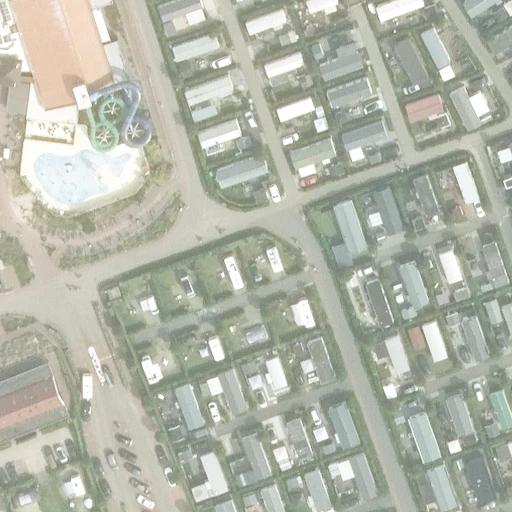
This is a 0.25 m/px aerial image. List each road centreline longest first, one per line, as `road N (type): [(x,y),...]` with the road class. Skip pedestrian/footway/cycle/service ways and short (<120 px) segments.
road 1 (unclassified): [(166,511),(107,359),(62,290)]
road 2 (unclassified): [(62,290),(127,511)]
